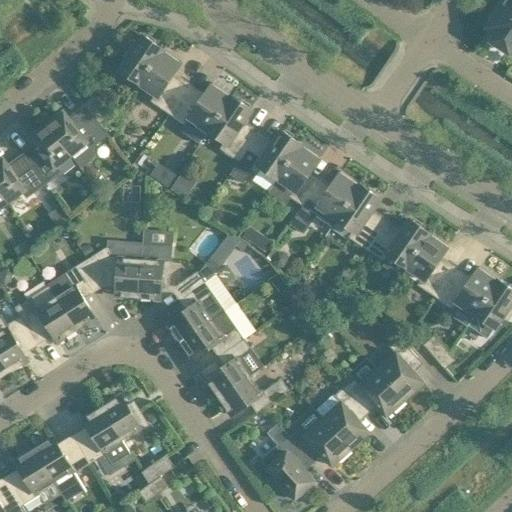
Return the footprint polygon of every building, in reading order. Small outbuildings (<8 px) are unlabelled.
[(511,0),(500,0),(489,18),(493,21),(489,27),(498,33),(493,41),(509,51),(511,45),(511,0)] [(140,83),(163,49),(144,36),(136,47),(131,43),(123,55),(128,59),(120,70),(140,83)] [(176,58),(163,49),(140,83),(156,94),(152,101),(170,113),(188,88),(172,77),(180,65),(175,61),(176,58)] [(209,131),(232,96),(219,87),(217,90),(211,86),(202,98),(188,88),(170,113),(188,126),(183,133),(199,144),(209,130),(209,131)] [(251,110),(232,96),(209,131),(226,142),(221,148),(239,161),(256,135),(241,125),(251,110)] [(87,107),(99,123),(103,128),(114,120),(97,99),(87,107)] [(64,112),(57,118),(56,116),(46,124),(71,154),(82,168),(95,158),(96,156),(96,153),(95,150),(93,145),(105,135),(84,108),(70,119),(64,112)] [(71,154),(46,124),(37,131),(38,133),(31,139),(36,145),(23,156),(44,184),(60,171),(56,166),(71,154)] [(272,146),(256,135),(239,161),(231,173),(244,183),(253,170),(257,173),(262,167),(278,178),(301,144),(282,131),(272,146)] [(315,153),(301,144),(278,178),(279,179),(269,192),(285,203),(290,196),(303,205),(317,185),(307,178),(319,160),(313,156),(315,153)] [(44,184),(23,156),(9,166),(4,159),(0,161),(0,190),(8,202),(23,190),(27,196),(44,184)] [(150,172),(167,184),(176,173),(159,160),(150,172)] [(182,168),(170,186),(184,195),(196,177),(182,168)] [(337,219),(361,185),(347,176),(345,179),(339,175),(327,192),(317,185),(303,205),(290,224),(303,233),(316,214),(333,225),(337,219)] [(380,198),(361,185),(337,219),(354,230),(349,237),(367,249),(385,224),(369,213),(380,198)] [(406,266),(430,233),(410,219),(400,234),(385,224),(367,249),(385,262),(388,257),(405,268),(406,266)] [(250,223),(242,234),(266,250),(273,239),(250,223)] [(233,230),(210,258),(220,267),(243,238),(233,230)] [(443,242),(430,233),(406,266),(423,278),(419,285),(437,297),(454,271),(439,261),(447,249),(441,245),(443,242)] [(142,260),(143,242),(109,240),(108,248),(79,267),(92,288),(102,282),(117,283),(116,295),(138,297),(142,260)] [(162,287),(168,287),(172,244),(143,242),(142,260),(138,297),(161,299),(162,287)] [(278,248),(273,252),(273,259),(278,264),(284,264),(289,259),(289,252),(284,247),(278,248)] [(210,258),(198,273),(205,283),(217,274),(216,272),(220,267),(210,258)] [(79,267),(49,285),(51,287),(77,329),(96,317),(81,295),(92,288),(79,267)] [(476,314),(499,280),(485,271),(483,274),(478,270),(469,282),(454,271),(437,297),(455,309),(459,303),(476,314)] [(184,298),(204,283),(198,273),(177,288),(184,298)] [(279,273),(271,279),(279,290),(287,284),(279,273)] [(476,314),(469,323),(489,337),(502,317),(508,320),(511,313),(511,305),(511,304),(511,302),(511,289),(499,280),(476,314)] [(181,341),(224,311),(204,283),(184,298),(190,307),(169,322),(181,341)] [(58,341),(77,329),(50,287),(17,308),(22,317),(37,340),(52,331),(58,341)] [(222,354),(243,339),(224,311),(181,341),(194,359),(216,344),(222,354)] [(22,350),(37,340),(22,317),(7,327),(1,317),(0,317),(0,356),(9,372),(28,360),(22,350)] [(452,357),(439,342),(434,336),(424,345),(442,366),(452,357)] [(418,357),(404,342),(399,337),(390,346),(396,352),(378,368),(406,399),(424,383),(408,366),(418,357)] [(220,397),(250,376),(238,358),(250,349),(243,339),(222,354),(229,363),(207,378),(220,397)] [(0,377),(9,372),(0,356),(0,377)] [(406,399),(378,368),(360,385),(354,378),(345,387),(363,407),(372,399),(388,416),(406,399)] [(261,410),(282,395),(288,390),(281,381),(262,394),(250,376),(220,397),(232,415),(254,400),(261,410)] [(369,432),(354,415),(363,407),(345,387),(335,395),(334,394),(316,410),(323,418),(351,449),(369,432)] [(122,396),(103,408),(122,439),(140,428),(141,430),(148,426),(134,403),(128,406),(122,396)] [(131,453),(122,439),(103,408),(84,419),(90,430),(75,439),(89,462),(105,452),(113,465),(131,453)] [(351,449),(323,418),(305,434),(299,428),(290,436),(308,456),(317,448),(333,465),(351,449)] [(315,482),(299,465),(308,456),(290,436),(279,424),(270,433),(281,444),(263,460),(262,459),(261,460),(283,484),(281,487),(291,498),(293,496),(296,499),(315,482)] [(89,462),(75,439),(60,448),(54,438),(35,450),(54,481),(55,480),(68,500),(84,490),(73,472),(89,462)] [(54,481),(35,450),(16,461),(22,472),(7,481),(22,504),(38,494),(36,492),(54,481)] [(171,468),(163,458),(143,473),(150,483),(161,475),(171,468)] [(161,475),(150,483),(139,491),(146,502),(169,486),(161,475)] [(26,511),(22,504),(7,481),(0,485),(0,511),(3,511),(4,511),(26,511)]
